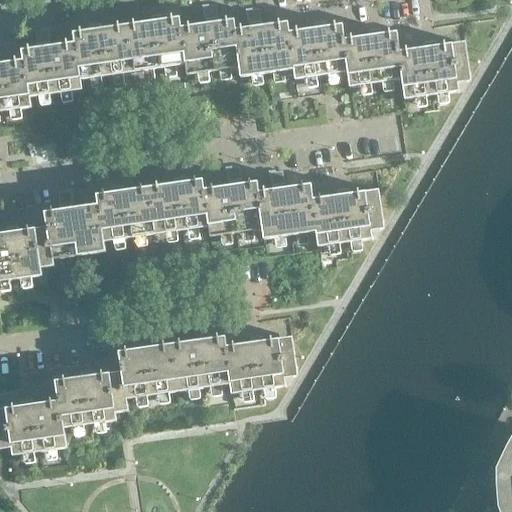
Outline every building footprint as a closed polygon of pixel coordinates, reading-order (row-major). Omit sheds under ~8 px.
[(241,68),(236,31),(234,21),(218,23),(216,6),(204,8),(206,25),(181,29),(186,66),(185,66),(187,76),(239,69),(241,68)] [(295,71),(289,33),(288,23),(262,27),(259,10),(247,11),(249,29),(236,31),(241,68),(239,69),(240,79),(293,71),(295,71)] [(186,66),(181,29),(180,19),(164,21),(163,16),(151,18),(151,23),(126,26),(101,30),(101,25),(88,27),(89,32),(73,34),(74,44),(80,81),(81,81),(133,74),(159,70),(185,66),(186,66)] [(349,73),(345,40),(343,26),(327,28),(326,23),(314,25),(314,30),(289,33),(295,71),(293,71),(295,81),(347,73),(349,73)] [(80,81),(74,44),(51,47),(48,30),(36,31),(38,49),(21,51),(23,61),(28,99),(30,99),(83,91),(81,81),(80,81)] [(404,80),(400,53),(397,33),(381,35),(380,30),(368,32),(369,37),(345,40),(349,73),(347,73),(349,88),(401,81),(404,80)] [(470,78),(465,43),(460,44),(436,47),(435,43),(423,44),(424,49),(400,53),(404,80),(401,81),(404,101),(436,96),(459,93),(458,85),(466,84),(471,83),(470,78)] [(28,99),(23,61),(0,64),(0,112),(32,108),(30,99),(28,99)] [(264,230),(259,193),(258,183),(242,185),(239,168),(227,169),(229,187),(204,190),(210,228),(208,228),(210,238),(262,231),(264,230)] [(318,233),(313,200),(311,185),(285,189),(282,171),(270,173),(273,191),(259,193),(264,230),(262,231),(263,240),(316,233),(318,233)] [(210,228),(204,190),(203,180),(187,183),(186,178),(174,180),(175,184),(151,188),(124,192),(124,187),(111,189),(112,193),(96,196),(98,205),(103,243),(104,243),(131,239),(159,235),(208,228),(210,228)] [(384,225),(380,201),(380,199),(379,191),(373,191),(350,195),(349,190),(337,192),(337,196),(313,200),(318,233),(316,233),(318,248),(350,243),(372,240),(371,232),(378,231),(384,230),(384,225)] [(103,243),(98,205),(73,209),(70,191),(58,193),(60,211),(44,213),(46,228),(51,261),(53,260),(106,253),(104,243),(103,243)] [(51,261),(46,228),(20,232),(19,227),(7,229),(7,233),(0,234),(0,283),(43,277),(41,269),(54,267),(53,260),(51,261)] [(232,385),(226,347),(225,337),(209,340),(207,322),(194,324),(197,341),(172,345),(179,392),(230,385),(232,385)] [(179,392),(172,345),(147,348),(144,331),(132,333),(135,350),(119,353),(121,372),(125,400),(127,400),(179,392)] [(293,342),(292,338),(287,339),(263,342),(262,337),(250,339),(251,344),(226,347),(232,385),(230,385),(231,395),(264,390),(286,387),(285,379),(292,378),(298,378),(297,373),(293,342)] [(128,412),(127,400),(125,400),(121,372),(94,376),(93,371),(81,373),(82,378),(55,382),(58,402),(62,429),(64,429),(116,422),(115,414),(128,412)] [(62,429),(58,402),(34,405),(33,400),(21,402),(22,407),(0,409),(0,450),(11,449),(13,457),(67,449),(65,438),(64,429),(62,429)] [(511,511),(511,448),(510,449),(509,449),(498,470),(500,473),(505,481),(500,486),(499,486),(500,508),(503,509),(506,511),(511,511)]
